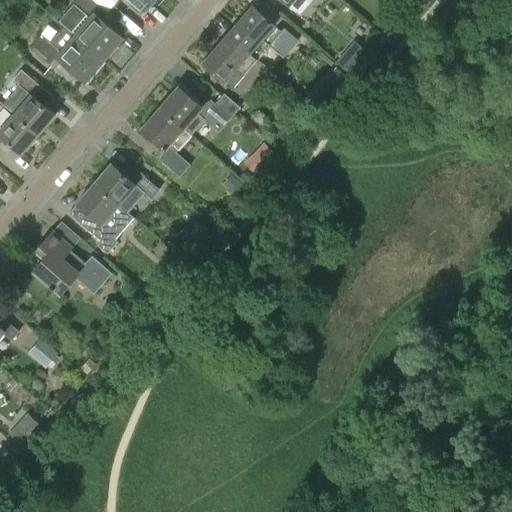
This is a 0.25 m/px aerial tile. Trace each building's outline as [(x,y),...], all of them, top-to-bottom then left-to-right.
[(122,38),(102,20),(109,12),(106,10),(114,1),(112,0),(75,0),(72,4),(74,5),(60,22),(64,25),(75,35),(104,59),(122,38)] [(148,0),(152,3),(154,0),(129,0),(141,9),(148,0)] [(282,0),(299,14),(310,0),(282,0)] [(228,35),(257,60),(281,32),(252,7),(228,35)] [(104,59),(75,35),(64,25),(50,43),(44,37),(33,50),(53,67),(59,60),(84,81),(104,59)] [(233,88),(244,75),(257,60),(228,35),(204,62),(233,88)] [(354,41),(339,59),(351,70),(366,52),(354,41)] [(31,95),(15,114),(38,134),(55,115),(36,99),(45,89),(22,70),(14,80),(31,95)] [(179,86),(159,108),(191,135),(204,120),(218,132),(230,118),(214,104),(210,100),(202,106),(179,86)] [(305,101),(316,111),(330,95),(319,86),(305,101)] [(223,94),(214,104),(230,118),(239,108),(223,94)] [(176,152),(185,142),(191,135),(159,108),(140,131),(163,151),(159,161),(161,161),(180,177),(190,165),(176,152)] [(21,154),(38,134),(15,114),(0,131),(0,141),(3,138),(21,154)] [(280,132),(275,138),(284,145),(291,136),(286,132),(280,132)] [(94,184),(126,211),(129,214),(146,194),(142,191),(150,181),(130,164),(122,173),(111,164),(94,184)] [(242,186),(230,176),(223,185),(234,194),(242,186)] [(96,243),(106,252),(116,239),(134,218),(129,214),(126,211),(94,184),(69,213),(99,240),(96,243)] [(75,277),(89,290),(106,269),(92,257),(85,264),(70,251),(73,248),(63,240),(52,231),(42,242),(51,250),(32,271),(60,295),(75,277)] [(182,241),(192,249),(197,243),(187,235),(182,241)] [(84,260),(94,254),(84,238),(75,244),(84,260)] [(153,277),(143,289),(154,299),(164,287),(153,277)] [(152,301),(143,293),(127,311),(136,319),(152,301)] [(0,318),(0,336),(3,333),(12,340),(19,332),(2,317),(0,318)] [(41,340),(29,354),(45,367),(57,353),(41,340)] [(27,413),(6,436),(21,449),(42,426),(27,413)]
